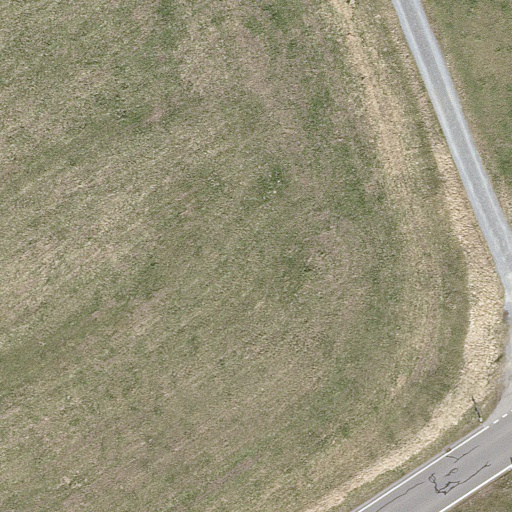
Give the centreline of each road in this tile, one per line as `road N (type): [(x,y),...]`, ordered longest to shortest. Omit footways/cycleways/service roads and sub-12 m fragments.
road 1 (track): [(511,263),(405,0)]
road 2 (tertiary): [(511,439),(400,511)]
